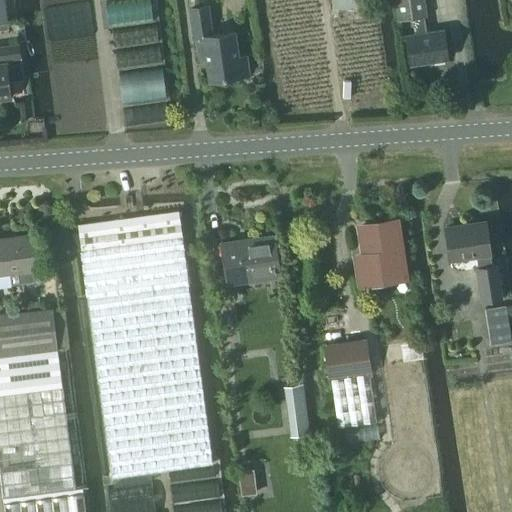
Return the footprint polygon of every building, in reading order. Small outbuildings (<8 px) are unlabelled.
[(12,0),(4,0),(6,13),(14,12),(12,0)] [(413,33),(405,34),(409,63),(446,57),(442,29),(425,31),(423,15),(425,15),(422,0),(394,0),(397,19),(411,17),(413,33)] [(213,32),(209,6),(191,9),(195,35),(198,55),(205,54),(209,79),(247,73),(244,55),(236,55),(232,29),(213,32)] [(113,33),(115,47),(158,41),(156,27),(113,33)] [(0,99),(10,98),(8,83),(23,81),(18,45),(0,47),(0,99)] [(116,53),(118,67),(160,61),(158,47),(116,53)] [(119,75),(123,103),(166,98),(162,70),(119,75)] [(77,222),(112,477),(212,462),(176,209),(77,222)] [(474,267),(479,301),(501,297),(496,264),(491,265),(484,220),(445,226),(450,259),(476,255),(477,267),(474,267)] [(356,257),(358,277),(394,272),(396,287),(404,285),(396,221),(360,225),(364,256),(356,257)] [(0,237),(0,272),(34,267),(29,234),(0,237)] [(220,241),(225,282),(278,275),(272,234),(220,241)] [(484,308),(488,344),(508,342),(504,306),(484,308)] [(0,313),(0,367),(58,359),(51,307),(0,313)] [(326,347),(337,427),(376,422),(365,341),(326,347)] [(75,487),(58,359),(0,367),(0,475),(3,496),(75,487)] [(286,385),(291,419),(310,416),(305,382),(286,385)] [(253,477),(240,478),(243,494),(255,493),(253,477)]
